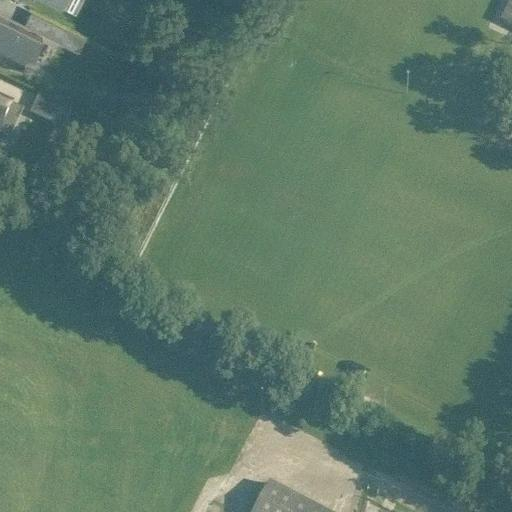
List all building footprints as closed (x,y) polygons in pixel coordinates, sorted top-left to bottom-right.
[(53,0),(75,11),(81,0),(53,0)] [(511,0),(500,22),(511,27),(511,0)] [(42,39),(42,37),(0,16),(0,61),(24,73),(25,72),(23,71),(40,38),(42,39)] [(51,20),(44,33),(59,40),(65,27),(51,20)] [(0,98),(0,132),(12,106),(13,105),(0,98)] [(57,105),(48,123),(58,127),(66,109),(57,105)] [(319,511),(268,485),(254,511),(319,511)]
